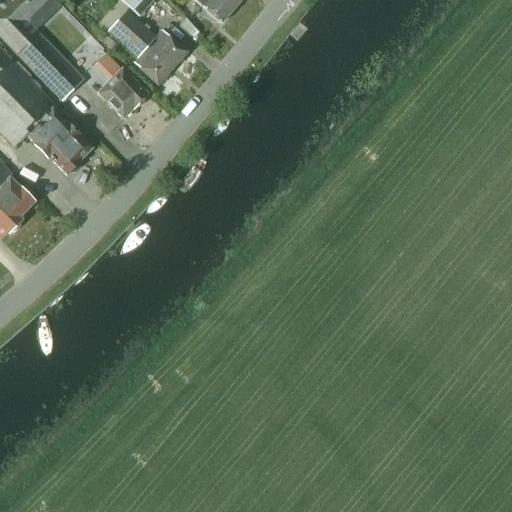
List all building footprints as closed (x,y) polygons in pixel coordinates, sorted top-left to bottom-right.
[(5,0),(0,5),(0,39),(61,102),(82,81),(34,32),(60,7),(53,0),(5,0)] [(117,0),(138,18),(154,0),(117,0)] [(202,9),(220,25),(241,0),(191,0),(202,9)] [(139,70),(157,86),(186,53),(169,37),(168,38),(162,31),(155,39),(125,12),(107,32),(137,59),(132,64),(139,70)] [(198,33),(185,20),(179,26),(193,38),(198,33)] [(10,63),(11,62),(0,50),(0,134),(14,148),(26,136),(34,145),(48,159),(49,158),(66,176),(80,162),(79,161),(91,149),(79,138),(80,137),(68,125),(67,126),(52,110),(54,108),(10,63)] [(147,95),(122,70),(120,71),(110,60),(102,68),(112,79),(97,94),(106,103),(122,120),(147,95)] [(0,227),(7,234),(21,220),(18,218),(33,203),(19,189),(9,179),(12,176),(0,164),(0,227)]
